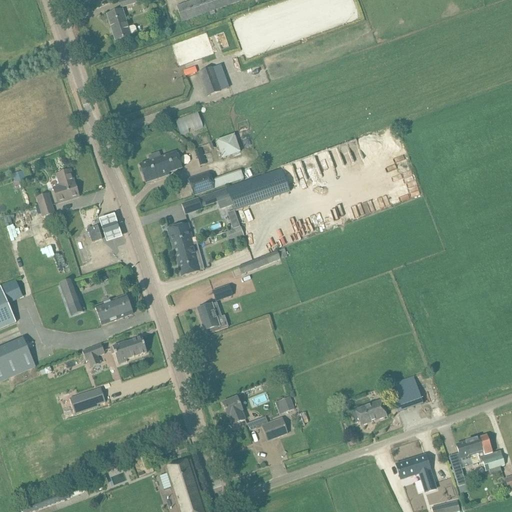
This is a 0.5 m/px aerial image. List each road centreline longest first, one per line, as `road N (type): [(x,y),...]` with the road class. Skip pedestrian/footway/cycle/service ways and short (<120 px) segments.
road 1 (tertiary): [(221,501),(52,0)]
road 2 (unclassified): [(221,501),(511,400)]
